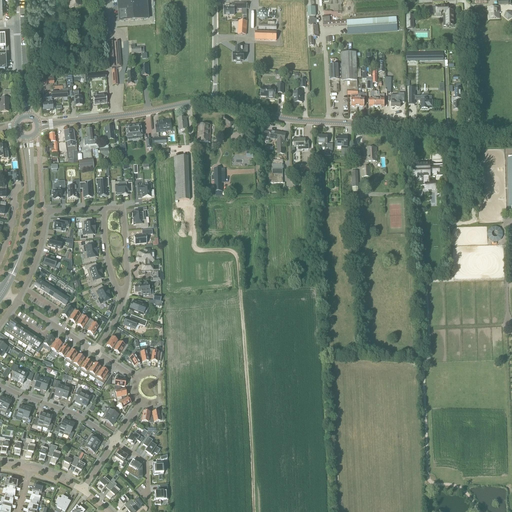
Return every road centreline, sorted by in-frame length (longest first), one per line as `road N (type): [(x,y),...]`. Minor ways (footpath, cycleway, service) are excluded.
road 1 (track): [(479,511),(462,488),(430,482),(422,364),(430,356),(425,286),(451,280),(448,224),(472,222)]
road 2 (secondary): [(511,133),(300,120),(214,102)]
road 3 (secondary): [(214,102),(39,125)]
road 4 (secondary): [(27,139),(31,210),(1,292)]
road 5 (residential): [(17,301),(46,211),(101,208)]
road 6 (residential): [(0,384),(75,413),(113,439)]
